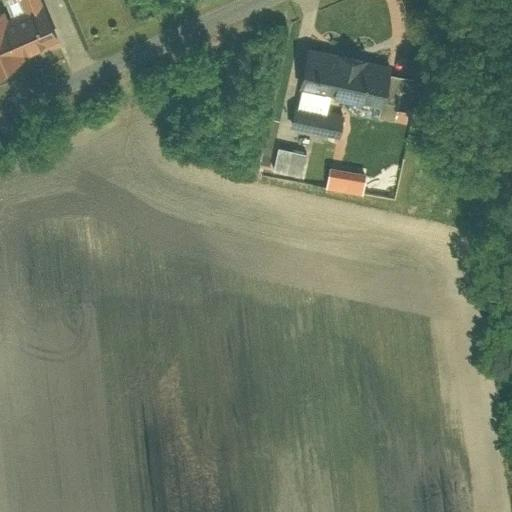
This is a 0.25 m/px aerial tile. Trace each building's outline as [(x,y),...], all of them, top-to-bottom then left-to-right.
[(0,7),(0,68),(24,58),(22,53),(62,36),(47,0),(7,0),(10,4),(0,7)] [(393,64),(311,45),(303,83),(332,90),(384,102),(392,68),(393,64)] [(382,111),(396,114),(405,71),(392,68),(384,102),(382,111)] [(328,108),(332,90),(303,83),(298,101),(328,108)] [(293,123),(340,134),(345,112),(328,108),(298,101),(293,123)] [(308,149),(281,143),(276,165),(303,171),(308,149)]
